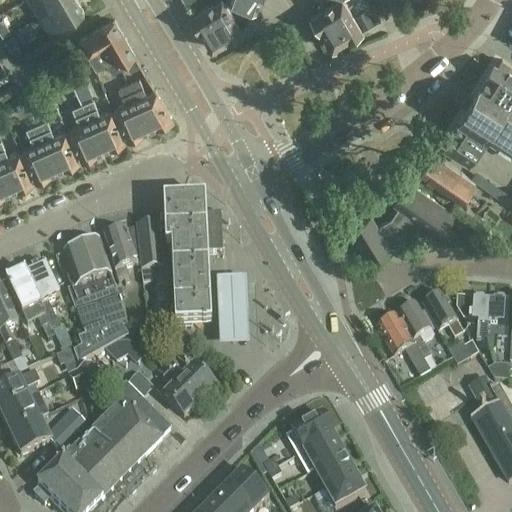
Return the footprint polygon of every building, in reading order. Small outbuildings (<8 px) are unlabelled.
[(28,0),(37,15),(62,0),(28,0)] [(75,0),(62,0),(37,15),(48,34),(83,13),(75,0)] [(207,44),(206,46),(215,48),(215,47),(228,39),(228,41),(241,33),(221,0),(219,0),(189,18),(198,33),(199,32),(207,44)] [(226,0),(254,12),(255,12),(259,0),(226,0)] [(327,46),(335,48),(336,47),(348,40),(348,41),(361,33),(341,0),(338,0),(310,18),(319,33),(320,32),(327,45),(327,46)] [(0,20),(0,34),(2,37),(10,33),(2,19),(0,20)] [(95,69),(106,63),(115,58),(119,66),(125,62),(134,57),(113,21),(79,41),(92,64),(95,69)] [(4,41),(12,55),(20,50),(13,36),(4,41)] [(140,67),(134,57),(125,62),(130,73),(140,67)] [(115,58),(106,63),(112,75),(122,70),(119,66),(115,58)] [(466,107),(458,119),(459,119),(452,129),(451,128),(445,138),(442,142),(447,144),(443,150),(467,165),(485,136),(511,153),(511,107),(506,104),(511,94),(511,67),(501,61),(498,66),(494,63),(485,76),(486,77),(480,87),(479,87),(472,98),(466,94),(460,103),(466,107)] [(77,72),(69,77),(74,86),(82,81),(77,72)] [(69,77),(60,82),(65,91),(74,86),(69,77)] [(138,80),(128,84),(149,131),(172,120),(156,91),(145,96),(138,80)] [(149,131),(128,84),(118,89),(124,105),(114,110),(127,140),(149,131)] [(33,97),(25,102),(30,111),(38,106),(33,97)] [(92,100),(82,105),(102,151),(124,141),(111,111),(99,116),(92,100)] [(30,111),(25,102),(16,106),(21,116),(30,111)] [(102,151),(82,105),(71,110),(78,126),(68,130),(81,161),(102,151)] [(46,121),(36,125),(57,172),(78,162),(65,132),(52,137),(46,121)] [(57,172),(36,125),(26,130),(33,146),(22,151),(35,181),(57,172)] [(0,142),(0,141),(0,168),(10,192),(32,182),(19,152),(6,158),(0,142)] [(416,173),(459,203),(474,182),(432,153),(416,173)] [(0,196),(10,192),(0,168),(0,196)] [(393,204),(398,207),(390,219),(377,227),(370,216),(348,229),(370,265),(392,251),(391,250),(411,237),(421,223),(440,235),(454,214),(407,183),(393,204)] [(458,207),(468,214),(473,207),(463,200),(458,207)] [(173,221),(163,221),(164,251),(170,250),(173,314),(174,331),(175,331),(210,329),(206,255),(222,254),(220,216),(204,217),(204,218),(173,220),(173,221)] [(158,226),(135,230),(139,266),(140,273),(142,288),(152,286),(150,272),(163,270),(158,226)] [(139,266),(135,230),(103,240),(114,274),(118,286),(123,284),(124,288),(130,286),(125,271),(139,266)] [(77,321),(82,335),(85,340),(77,343),(81,351),(72,355),(77,367),(123,341),(116,331),(127,329),(126,322),(122,299),(120,292),(115,293),(110,278),(98,242),(63,255),(75,289),(66,292),(75,314),(77,321)] [(74,339),(82,335),(77,321),(59,330),(56,323),(48,304),(59,299),(43,265),(24,274),(49,327),(56,341),(62,355),(77,348),(74,339)] [(47,345),(56,341),(49,327),(24,274),(24,273),(5,282),(21,317),(32,312),(40,330),(41,330),(47,345)] [(253,349),(250,281),(221,283),(224,350),(253,349)] [(0,339),(4,347),(12,364),(21,361),(13,343),(8,331),(18,326),(0,288),(0,339)] [(476,345),(486,346),(487,329),(488,301),(482,300),(482,297),(472,297),(472,300),(469,300),(469,299),(456,298),(456,311),(462,321),(466,322),(465,327),(477,328),(476,345)] [(425,314),(435,331),(438,335),(447,330),(454,341),(463,336),(456,325),(440,298),(434,301),(431,300),(425,303),(424,307),(422,308),(425,314)] [(487,329),(486,346),(488,353),(496,353),(496,341),(505,342),(506,330),(508,302),(504,302),(502,299),(497,298),(495,301),(488,301),(487,329)] [(397,319),(414,348),(417,352),(423,363),(431,358),(420,340),(435,331),(425,314),(420,316),(415,308),(397,318),(397,319)] [(174,331),(173,314),(148,317),(149,326),(168,345),(183,360),(194,350),(179,335),(175,331),(174,331)] [(393,360),(414,348),(397,319),(396,319),(387,324),(384,323),(379,326),(378,329),(375,331),(393,360)] [(471,344),(464,348),(471,360),(478,356),(471,344)] [(430,374),(423,363),(417,352),(407,358),(420,380),(430,374)] [(68,379),(75,392),(84,388),(87,394),(101,386),(90,366),(68,379)] [(494,368),(488,371),(493,381),(508,382),(509,368),(494,367),(494,368)] [(174,369),(168,375),(198,406),(214,390),(192,368),(183,377),(174,369)] [(0,389),(0,412),(28,399),(37,395),(34,388),(39,385),(34,374),(0,389)] [(128,386),(142,401),(153,390),(138,375),(128,386)] [(198,406),(168,375),(161,382),(170,390),(161,399),(183,421),(198,406)] [(511,411),(497,386),(489,392),(484,382),(470,390),(483,413),(471,421),(508,484),(511,481),(511,411)] [(41,492),(34,497),(44,506),(49,500),(61,511),(92,511),(102,502),(146,457),(147,457),(170,434),(124,388),(115,398),(120,403),(68,457),(63,462),(62,461),(36,487),(41,492)] [(0,412),(0,417),(9,436),(39,422),(39,421),(28,399),(0,412)] [(39,422),(9,436),(20,458),(49,444),(57,451),(83,424),(71,413),(48,437),(40,421),(39,421),(39,422)] [(321,418),(285,439),(296,459),(332,438),(321,418)] [(332,438),(296,459),(307,478),(313,475),(313,474),(343,457),(332,438)] [(343,457),(313,474),(313,475),(323,493),(353,475),(343,457)] [(273,462),(263,468),(267,475),(277,469),(273,462)] [(277,469),(267,475),(271,482),(281,476),(277,469)] [(241,474),(225,490),(247,511),(257,511),(268,501),(241,474)] [(353,475),(323,493),(334,511),(335,511),(365,495),(353,475)] [(247,511),(225,490),(210,505),(216,511),(247,511)] [(294,499),(284,505),(288,511),(298,506),(294,499)]
